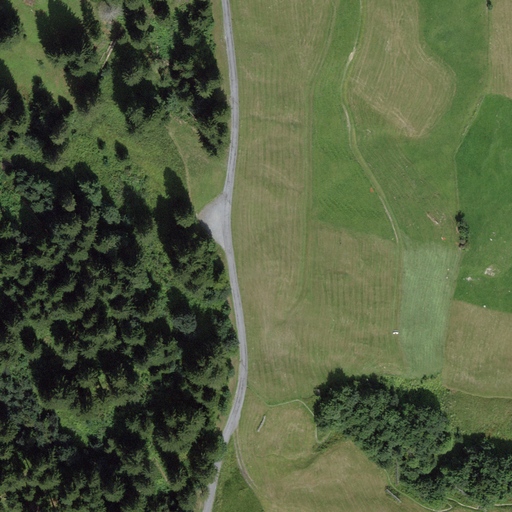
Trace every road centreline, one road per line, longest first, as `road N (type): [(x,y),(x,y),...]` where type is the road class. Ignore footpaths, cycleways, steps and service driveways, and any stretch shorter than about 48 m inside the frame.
road 1 (track): [(225,0),(237,119),(227,239),(242,385)]
road 2 (track): [(404,364),(396,331),(399,238),(352,139),(344,93),(362,0)]
road 3 (track): [(284,315),(303,287),(311,88),(336,0)]
road 4 (track): [(242,385),(205,511)]
